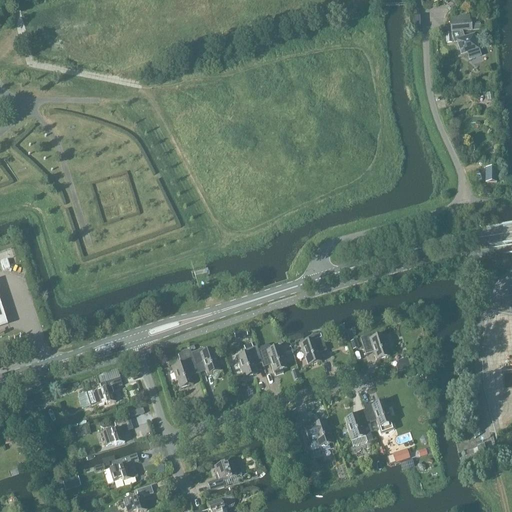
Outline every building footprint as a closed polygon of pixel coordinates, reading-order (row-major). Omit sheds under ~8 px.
[(410,31),(419,31),(419,18),(410,19),(410,31)] [(450,22),(451,34),(458,33),(481,31),(480,23),(471,23),(471,21),(450,22)] [(462,33),(452,34),(452,37),(454,44),(457,43),(461,55),(466,54),(468,60),(480,56),(473,37),(464,40),(462,33)] [(496,169),(486,169),(486,183),(496,183),(496,169)] [(7,260),(1,262),(3,271),(10,268),(7,260)] [(321,363),(319,355),(326,352),(321,335),(308,339),(309,342),(300,345),(304,359),(305,359),(308,367),(321,363)] [(388,349),(383,335),(374,338),(373,336),(360,340),(366,357),(374,354),(376,362),(390,358),(387,350),(388,349)] [(356,341),(350,343),(352,351),(358,349),(356,341)] [(270,347),(258,351),(262,365),(263,369),(271,366),(273,374),(274,374),(275,377),(283,374),(282,371),(287,370),(284,361),(285,361),(280,347),(271,350),(270,347)] [(262,365),(258,351),(257,348),(244,352),(245,355),(236,358),(240,372),(241,371),(244,380),(257,375),(254,367),(262,365)] [(192,358),(197,371),(204,369),(207,377),(220,372),(217,364),(218,364),(214,350),(204,353),(203,350),(191,354),(192,358)] [(192,358),(191,354),(190,352),(178,356),(181,365),(172,368),(176,382),(177,382),(180,390),(193,386),(190,378),(198,375),(197,371),(192,358)] [(406,359),(401,361),(405,371),(410,369),(406,359)] [(115,403),(111,390),(122,387),(120,379),(98,386),(99,390),(98,391),(93,392),(92,391),(84,394),(88,408),(97,406),(97,407),(105,404),(106,406),(115,403)] [(26,401),(24,411),(32,412),(33,402),(26,401)] [(384,402),(363,409),(364,411),(369,425),(376,422),(379,430),(382,433),(385,434),(389,432),(391,430),(392,426),(392,425),(392,424),(387,408),(386,409),(384,402)] [(140,411),(126,415),(126,416),(127,420),(129,419),(129,420),(144,415),(143,410),(141,410),(140,411)] [(365,413),(344,420),(346,426),(351,442),(353,448),(372,442),(370,434),(372,433),(370,429),(369,425),(364,411),(365,413)] [(124,444),(120,431),(131,427),(129,420),(129,419),(127,420),(114,424),(117,431),(112,433),(111,431),(102,434),(106,448),(114,445),(115,447),(124,444)] [(304,429),(310,448),(308,449),(310,456),(313,457),(320,455),(321,453),(320,448),(333,444),(327,428),(325,422),(304,429)] [(87,427),(76,430),(78,435),(90,431),(89,427),(88,426),(87,427)] [(23,433),(7,438),(9,445),(25,440),(23,433)] [(427,456),(425,451),(425,450),(418,453),(419,458),(427,456)] [(406,451),(393,455),(396,464),(409,459),(406,451)] [(113,469),(109,470),(114,484),(122,481),(123,483),(137,478),(134,470),(129,471),(128,467),(139,463),(136,455),(122,460),(112,464),(113,469)] [(114,456),(102,459),(103,465),(115,462),(114,456)] [(399,464),(402,471),(413,467),(411,460),(399,464)] [(241,476),(237,463),(224,467),(223,465),(214,468),(218,481),(208,484),(210,492),(224,487),(222,480),(228,478),(228,480),(241,476)] [(78,479),(63,483),(66,491),(80,487),(78,479)] [(144,511),(146,511),(142,498),(153,495),(151,487),(136,492),(139,499),(134,501),(133,499),(124,502),(127,511),(144,511)] [(232,497),(221,501),(207,505),(208,509),(206,509),(207,511),(222,511),(232,509),(234,504),(232,497)]
